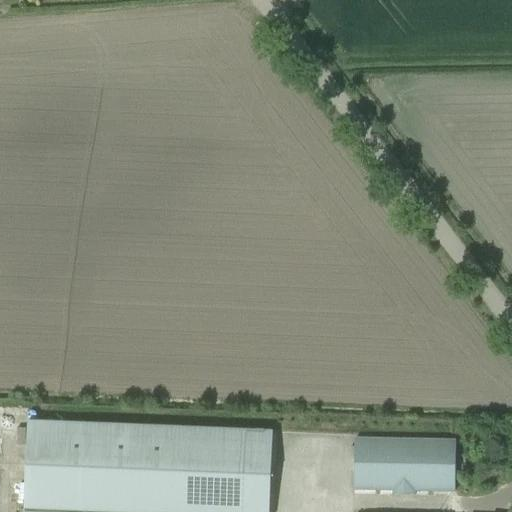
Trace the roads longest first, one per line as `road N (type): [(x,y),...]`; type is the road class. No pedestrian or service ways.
road 1 (unclassified): [(511,310),(282,0)]
road 2 (unknown): [(511,482),(493,498),(432,503),(312,484)]
